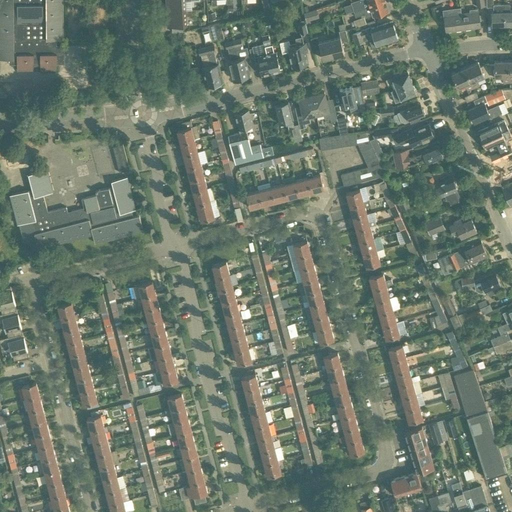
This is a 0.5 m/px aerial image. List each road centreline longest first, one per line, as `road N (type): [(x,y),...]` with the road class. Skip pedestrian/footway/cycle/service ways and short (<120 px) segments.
road 1 (residential): [(245,508),(384,464),(325,229),(307,213),(175,247)]
road 2 (residential): [(143,113),(426,51)]
road 3 (residential): [(245,508),(175,247)]
road 4 (residential): [(51,363),(34,298),(44,281),(175,247)]
road 5 (residential): [(511,247),(426,51)]
road 6 (residential): [(90,511),(51,363)]
road 7 (residential): [(0,122),(143,113)]
road 8 (residential): [(175,247),(143,113)]
